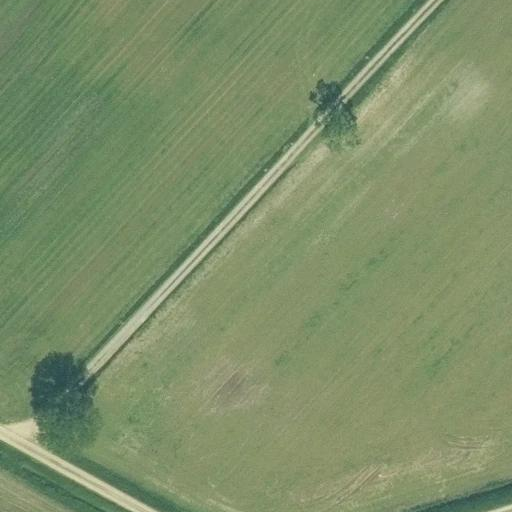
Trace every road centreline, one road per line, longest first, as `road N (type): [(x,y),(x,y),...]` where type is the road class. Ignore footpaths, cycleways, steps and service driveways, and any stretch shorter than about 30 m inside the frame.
road 1 (track): [(23,441),(422,0)]
road 2 (track): [(0,428),(156,511)]
